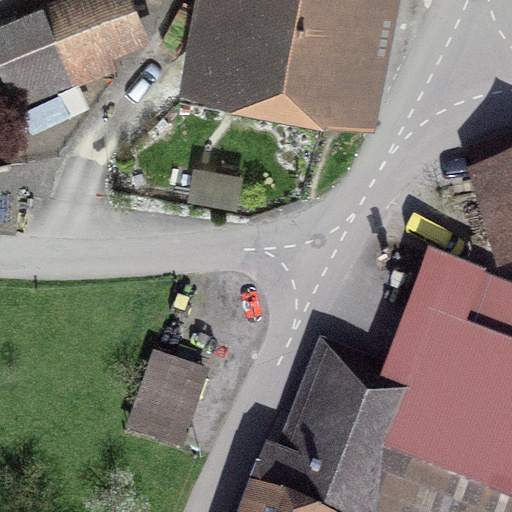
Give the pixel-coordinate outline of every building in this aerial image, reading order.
[(150,57),(128,0),(97,0),(0,37),(0,57),(19,107),(150,57)] [(402,0),(207,0),(192,93),(382,125),(402,0)] [(511,164),(481,173),(504,257),(511,254),(511,164)] [(511,360),(511,301),(487,292),(468,345),(511,360)] [(511,511),(511,436),(319,362),(260,511),(511,511)]
